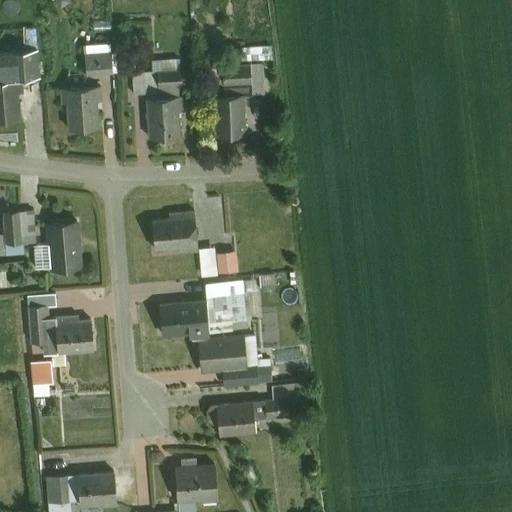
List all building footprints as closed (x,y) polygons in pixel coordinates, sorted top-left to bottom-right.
[(36,48),(0,50),(0,78),(20,77),(38,75),(36,48)] [(112,49),(83,52),(85,72),(113,70),(112,49)] [(262,62),(219,64),(219,81),(232,81),(232,90),(263,89),(262,62)] [(134,91),(146,89),(147,96),(178,94),(177,77),(151,79),(151,70),(132,72),(134,91)] [(0,116),(23,114),(20,77),(0,78),(0,116)] [(102,83),(61,87),(64,126),(98,123),(95,98),(103,98),(102,83)] [(244,92),(209,94),(211,133),(246,132),(244,92)] [(178,94),(147,96),(150,138),(179,135),(177,111),(185,110),(183,93),(178,94)] [(35,206),(6,209),(9,241),(38,238),(35,206)] [(168,215),(150,216),(152,247),(182,245),(182,249),(199,247),(196,207),(168,209),(168,215)] [(81,217),(47,219),(51,267),(84,265),(81,217)] [(201,272),(219,271),(217,250),(217,246),(199,247),(201,272)] [(237,269),(236,249),(217,250),(219,271),(237,269)] [(248,327),(244,279),(204,282),(205,298),(207,330),(248,327)] [(53,303),(52,290),(27,292),(28,305),(49,304),(53,303)] [(205,298),(155,302),(158,334),(207,330),(205,298)] [(49,304),(28,305),(32,352),(53,350),(50,315),(49,304)] [(76,313),(50,315),(53,350),(97,347),(94,319),(77,321),(76,313)] [(253,333),(199,337),(201,366),(256,362),(253,333)] [(48,359),(28,361),(29,382),(50,380),(48,359)] [(222,368),(223,382),(259,379),(258,365),(222,368)] [(302,380),(271,382),(273,404),(303,402),(302,380)] [(251,414),(271,413),(269,397),(250,399),(251,414)] [(250,399),(211,402),(214,432),(252,429),(251,414),(250,399)] [(218,459),(173,462),(176,498),(196,497),(221,495),(218,459)] [(116,469),(68,473),(70,505),(118,502),(116,469)] [(52,511),(71,511),(70,505),(68,473),(46,475),(49,511),(52,511)] [(176,511),(196,511),(196,497),(176,498),(176,508),(176,511)]
